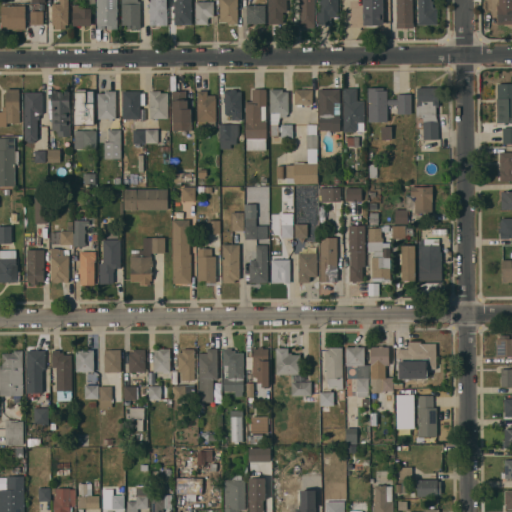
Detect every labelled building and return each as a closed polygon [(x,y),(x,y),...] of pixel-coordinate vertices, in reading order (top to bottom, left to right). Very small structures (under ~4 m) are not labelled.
[(68,0),(68,24),(62,24),(62,27),(57,27),(57,24),(52,24),(52,3),(60,3),(60,0),(68,0)] [(97,25),(97,0),(117,0),(117,29),(106,29),(106,25),(104,25),(104,29),(97,29),(97,25)] [(122,25),(121,0),(138,0),(138,1),(140,1),(140,28),(127,28),(127,25),(122,25)] [(167,0),(167,25),(159,25),(159,23),(156,23),(156,25),(150,25),(150,12),(148,12),(148,9),(150,9),(149,1),(150,1),(150,0),(167,0)] [(192,0),(192,24),(174,24),(174,12),(172,12),(172,9),(174,9),(174,0),(192,0)] [(237,0),(238,20),(239,20),(239,24),(235,24),(227,24),(227,21),(227,23),(220,23),(219,0),(237,0)] [(287,0),(287,11),(283,11),(283,23),(269,24),(269,0),(287,0)] [(314,0),(315,27),(299,28),(299,0),(314,0)] [(338,0),(338,17),(330,17),(331,24),(318,24),(318,10),(320,10),(320,0),(338,0)] [(383,0),(383,25),(376,25),(376,27),(371,27),(371,25),(363,25),(363,0),(383,0)] [(412,0),(413,23),(414,27),(397,27),(396,0),(412,0)] [(432,0),(432,7),(436,7),(436,24),(418,24),(418,0),(432,0)] [(511,23),(498,23),(498,5),(502,5),(502,0),(511,0),(511,23)] [(195,24),(195,1),(214,1),(214,16),(209,16),(209,18),(208,18),(208,24),(195,24)] [(72,25),(73,4),(81,4),(81,6),(85,6),(85,8),(91,8),(91,25),(72,25)] [(247,5),(265,4),(265,23),(256,23),(256,24),(253,24),(253,23),(247,23),(247,5)] [(1,5),(25,5),(25,28),(7,28),(7,25),(1,25),(1,5)] [(43,11),(43,24),(30,24),(30,11),(43,11)] [(511,83),(511,118),(511,120),(501,121),(501,109),(497,109),(497,83),(511,83)] [(411,94),(411,113),(387,114),(387,121),(369,122),(368,104),(372,104),(372,102),(368,102),(368,87),(383,87),(383,90),(387,90),(387,100),(397,99),(397,94),(411,94)] [(438,121),(438,139),(423,139),(423,116),(417,117),(417,106),(417,87),(439,87),(439,107),(436,107),(436,114),(437,121),(438,121)] [(19,88),(19,122),(7,122),(7,126),(0,126),(0,111),(2,111),(2,106),(6,106),(5,92),(6,92),(6,89),(19,88)] [(344,132),(343,88),(357,88),(357,100),(364,100),(364,131),(356,131),(356,132),(344,132)] [(241,91),(242,113),(233,113),(233,115),(226,115),(226,113),(225,113),(225,102),(223,102),(223,97),(224,97),(224,90),(230,90),(230,89),(236,89),(236,90),(237,90),(237,91),(241,91)] [(266,89),(267,138),(266,138),(266,150),(246,150),(246,138),(245,138),(245,111),(245,107),(245,101),(252,101),(252,89),(266,89)] [(292,124),(293,137),(281,137),(281,131),(278,132),(278,140),(274,140),(274,136),(271,136),(271,113),(270,113),(270,89),(282,89),(282,91),(288,91),(288,114),(287,114),(287,117),(280,117),(278,125),(278,126),(281,126),(281,124),(292,124)] [(294,89),(312,89),(312,104),(305,104),(305,105),(303,105),(303,104),(294,104),(294,89)] [(319,130),(319,89),(340,89),(340,131),(333,131),(333,130),(319,130)] [(52,130),(51,91),(53,91),(53,90),(58,90),(58,91),(63,91),(63,90),(68,90),(68,91),(70,91),(70,108),(71,108),(71,110),(70,110),(70,136),(58,136),(58,130),(52,130)] [(116,90),(116,118),(112,118),(112,120),(109,120),(109,118),(98,118),(98,93),(105,93),(105,90),(116,90)] [(122,118),(122,91),(140,90),(140,118),(122,118)] [(150,118),(150,90),(160,90),(160,92),(168,92),(168,118),(150,118)] [(173,130),(172,91),(186,90),(186,100),(188,100),(188,108),(191,108),(192,130),(173,130)] [(215,125),(198,125),(198,121),(197,121),(197,117),(198,117),(198,103),(197,103),(197,90),(207,90),(207,95),(215,95),(215,98),(216,98),(216,121),(215,121),(215,125)] [(74,91),(92,91),(91,115),(78,115),(78,104),(74,104),(74,91)] [(27,140),(25,140),(24,92),(42,92),(43,114),(39,114),(39,119),(37,119),(38,140),(35,140),(34,142),(29,142),(27,140)] [(237,137),(237,144),(231,144),(231,148),(220,148),(220,124),(239,124),(239,133),(243,133),(243,140),(238,140),(238,136),(238,137),(237,137)] [(308,163),(308,148),(306,148),(306,134),(307,134),(307,124),(317,124),(317,134),(318,134),(318,148),(318,183),(294,183),(294,163),(308,163)] [(391,126),(392,139),(381,139),(381,126),(391,126)] [(502,127),(511,127),(511,144),(502,144),(502,127)] [(96,148),(74,148),(74,130),(90,130),(90,129),(93,129),(93,130),(96,130),(96,148)] [(121,129),(121,158),(104,158),(104,141),(108,141),(108,129),(121,129)] [(138,143),(138,146),(133,146),(133,129),(147,129),(147,143),(138,143)] [(147,129),(158,129),(158,131),(162,131),(162,129),(167,129),(167,133),(168,133),(168,137),(168,138),(168,141),(158,142),(158,143),(147,143),(147,129)] [(0,186),(0,137),(15,137),(15,150),(19,150),(19,164),(15,164),(15,186),(0,186)] [(49,162),(49,148),(60,148),(60,162),(49,162)] [(35,150),(45,150),(46,162),(35,162),(35,150)] [(511,180),(500,181),(500,152),(511,152),(511,180)] [(294,183),(292,183),(292,178),(286,178),(286,164),(294,164),(294,163),(294,183)] [(369,177),(369,164),(377,163),(377,177),(369,177)] [(192,173),(191,182),(181,181),(181,185),(172,185),(172,181),(172,172),(174,172),(192,173)] [(84,184),(84,173),(95,173),(95,184),(84,184)] [(432,212),(415,212),(415,210),(407,210),(408,223),(395,223),(395,209),(406,209),(406,194),(411,194),(411,186),(416,186),(416,187),(430,186),(432,186),(432,212)] [(181,187),(195,187),(195,200),(182,201),(181,187)] [(319,202),(319,187),(340,187),(341,201),(319,202)] [(361,187),(361,201),(346,201),(346,187),(361,187)] [(124,189),(168,189),(168,209),(136,209),(136,211),(129,211),(129,209),(124,209),(124,189)] [(35,223),(34,190),(46,190),(47,223),(35,223)] [(511,209),(501,209),(501,191),(511,191),(511,209)] [(10,221),(11,212),(18,213),(17,221),(10,221)] [(244,212),(244,230),(232,230),(232,212),(244,212)] [(293,213),(293,237),(281,237),(281,213),(293,213)] [(246,216),(256,216),(256,225),(267,225),(268,238),(246,239),(245,239),(244,226),(245,226),(245,216),(246,216)] [(511,236),(509,236),(509,238),(500,238),(500,233),(499,233),(499,227),(501,227),(501,226),(500,225),(500,221),(501,220),(501,218),(511,218),(511,236)] [(189,219),(190,253),(191,253),(191,283),(173,283),(173,264),(172,219),(189,219)] [(74,233),(74,220),(89,220),(89,225),(85,225),(85,229),(86,229),(86,233),(85,233),(85,242),(86,242),(86,246),(74,246),(74,233)] [(220,220),(220,233),(208,233),(208,220),(220,220)] [(308,224),(307,237),(295,237),(295,224),(308,224)] [(0,226),(1,226),(1,225),(9,225),(9,226),(11,226),(12,243),(0,243),(0,226)] [(365,225),(365,266),(363,266),(363,281),(356,281),(356,282),(353,282),(353,281),(350,281),(349,265),(350,265),(350,251),(349,251),(349,225),(365,225)] [(413,227),(414,235),(405,235),(405,238),(394,238),(394,225),(405,225),(405,227),(413,227)] [(369,228),(381,228),(381,237),(383,237),(383,247),(390,247),(390,280),(376,280),(376,278),(372,278),(372,257),(374,257),(374,252),(369,252),(369,228)] [(73,246),(73,244),(60,244),(60,243),(51,243),(51,231),(60,231),(60,230),(73,230),(73,233),(74,233),(74,246),(73,246)] [(34,236),(34,246),(25,246),(25,236),(34,236)] [(143,237),(165,237),(165,253),(151,253),(151,256),(152,256),(152,259),(153,259),(153,266),(152,266),(152,280),(150,280),(150,284),(141,284),(141,280),(131,281),(130,256),(132,256),(132,253),(131,253),(131,250),(143,250),(143,237)] [(320,282),(320,237),(337,237),(337,282),(320,282)] [(441,279),(419,280),(418,240),(424,240),(424,245),(426,245),(426,238),(439,238),(439,245),(440,245),(440,251),(441,251),(442,265),(440,265),(441,279)] [(121,239),(121,268),(114,268),(114,271),(113,271),(114,283),(112,283),(112,284),(109,284),(109,283),(100,283),(99,263),(104,263),(103,239),(121,239)] [(222,282),(222,244),(239,244),(239,279),(235,279),(235,282),(222,282)] [(267,244),(268,282),(259,282),(259,283),(256,283),(256,282),(249,282),(249,264),(251,264),(251,259),(256,259),(256,244),(267,244)] [(415,245),(416,280),(410,280),(410,281),(404,282),(402,282),(402,277),(401,277),(401,272),(402,272),(402,264),(400,264),(400,253),(401,253),(401,245),(415,245)] [(60,249),(63,249),(63,255),(69,255),(69,278),(68,281),(60,281),(59,282),(56,282),(54,281),(51,281),(51,248),(58,248),(60,249)] [(197,281),(197,248),(211,248),(211,256),(215,256),(216,282),(205,283),(205,281),(197,281)] [(44,249),(44,281),(39,281),(39,284),(32,284),(32,281),(27,281),(27,249),(44,249)] [(0,250),(16,250),(16,264),(17,264),(17,271),(20,271),(20,280),(17,280),(17,281),(0,281),(0,250)] [(94,260),(94,284),(80,285),(80,273),(78,273),(78,267),(80,267),(80,251),(96,251),(96,260),(94,260)] [(310,276),(310,277),(311,277),(311,280),(310,280),(310,282),(309,282),(309,283),(304,283),(304,282),(298,282),(298,253),(317,253),(317,276),(316,276),(316,277),(313,277),(313,276),(310,276)] [(290,259),(290,282),(272,282),(271,260),(290,259)] [(511,282),(502,282),(502,260),(511,260),(511,262),(511,282)] [(511,356),(496,356),(496,339),(500,339),(500,335),(509,335),(509,339),(511,339),(511,356)] [(436,343),(436,369),(424,369),(424,364),(420,364),(420,372),(415,372),(415,374),(411,374),(411,372),(406,372),(406,363),(397,363),(397,348),(408,348),(408,342),(421,341),(421,343),(436,343)] [(346,365),(346,347),(355,347),(355,346),(358,346),(358,347),(364,347),(365,364),(369,364),(369,378),(369,391),(368,391),(368,396),(357,396),(357,391),(356,391),(357,378),(357,365),(346,365)] [(393,388),(393,390),(381,391),(381,392),(371,393),(371,391),(370,347),(379,347),(379,346),(383,346),(383,347),(388,347),(389,365),(385,365),(386,377),(393,377),(393,383),(395,383),(395,387),(393,388)] [(246,369),(246,356),(253,356),(252,348),(258,348),(258,347),(263,347),(263,348),(268,348),(269,386),(262,386),(262,382),(257,383),(257,377),(252,377),(252,369),(246,369)] [(276,374),(276,348),(288,347),(288,352),(292,352),(292,354),(300,354),(300,374),(276,374)] [(342,347),(343,389),(344,389),(344,401),(338,401),(338,389),(337,389),(337,387),(329,387),(326,378),(326,368),(325,368),(325,350),(329,350),(329,347),(342,347)] [(153,372),(153,354),(154,354),(154,349),(170,348),(170,357),(171,357),(171,359),(170,359),(170,371),(153,372)] [(182,348),(194,348),(194,357),(196,357),(196,360),(195,360),(194,380),(181,380),(181,371),(178,371),(178,354),(178,351),(182,351),(182,348)] [(213,401),(199,401),(199,388),(198,356),(199,356),(199,353),(207,353),(207,348),(217,348),(218,379),(213,379),(213,401)] [(244,353),(244,391),(242,391),(242,396),(235,396),(235,391),(224,391),(224,377),(228,377),(228,373),(224,373),(224,365),(223,365),(223,351),(224,351),(224,348),(231,348),(231,350),(235,350),(235,353),(244,353)] [(27,393),(27,350),(36,350),(36,349),(38,349),(38,350),(45,350),(45,369),(43,369),(43,371),(42,371),(43,393),(27,393)] [(76,349),(94,349),(94,371),(88,371),(88,372),(85,372),(85,371),(76,371),(76,349)] [(121,349),(121,372),(104,372),(104,354),(105,354),(105,350),(109,349),(121,349)] [(145,349),(146,371),(129,372),(129,354),(129,352),(133,352),(133,349),(145,349)] [(14,352),(14,350),(23,350),(23,395),(0,395),(0,365),(2,365),(2,353),(11,353),(11,352),(14,352)] [(72,354),(72,390),(72,400),(57,400),(57,391),(56,367),(52,367),(52,350),(60,350),(60,352),(63,352),(63,354),(72,354)] [(511,386),(501,386),(501,369),(511,369),(511,386)] [(291,382),(311,381),(311,382),(318,382),(318,402),(302,402),(302,395),(292,395),(291,382)] [(253,382),(254,396),(246,396),(246,382),(253,382)] [(85,385),(99,385),(99,398),(85,398),(85,385)] [(149,386),(161,385),(161,399),(156,399),(156,401),(151,401),(151,399),(150,399),(149,386)] [(194,385),(195,398),(173,399),(172,385),(194,385)] [(101,407),(100,386),(112,386),(112,398),(113,398),(114,402),(112,402),(112,407),(101,407)] [(125,399),(125,386),(136,386),(136,399),(125,399)] [(322,405),(321,392),(334,391),(334,405),(329,405),(329,411),(324,411),(323,405),(322,405)] [(418,436),(418,423),(417,423),(417,418),(418,418),(418,395),(433,395),(433,407),(437,407),(437,436),(418,436)] [(511,416),(511,398),(503,398),(503,416),(511,416)] [(408,403),(408,421),(400,418),(400,407),(408,403)] [(48,407),(49,423),(48,423),(48,425),(43,425),(43,424),(34,424),(34,408),(48,407)] [(243,410),(243,441),(231,441),(230,410),(243,410)] [(268,432),(251,433),(251,416),(268,416),(268,417),(270,417),(270,423),(268,423),(268,432)] [(23,421),(23,445),(5,445),(5,419),(10,419),(11,421),(18,421),(23,421)] [(346,439),(346,428),(357,428),(357,439),(346,439)] [(505,429),(511,429),(511,447),(504,447),(505,438),(503,438),(503,433),(505,433),(505,429)] [(248,444),(248,436),(249,436),(249,435),(251,435),(251,436),(253,436),(253,435),(260,435),(260,444),(248,444)] [(27,445),(28,438),(41,438),(40,444),(34,444),(34,446),(27,445)] [(16,448),(23,448),(24,457),(16,457),(16,448)] [(248,448),(270,448),(270,461),(248,461),(248,448)] [(197,464),(197,451),(202,451),(202,449),(212,449),(212,461),(205,461),(205,464),(197,464)] [(176,493),(177,460),(192,461),(192,477),(203,478),(203,485),(207,485),(207,493),(202,493),(202,494),(200,494),(200,500),(186,500),(186,494),(176,493)] [(399,467),(412,467),(412,479),(399,479),(399,467)] [(232,479),(232,471),(241,471),(241,479),(245,479),(245,511),(224,511),(224,479),(232,479)] [(24,475),(24,511),(0,511),(0,490),(7,490),(7,476),(24,475)] [(249,511),(249,478),(250,478),(249,475),(260,475),(260,478),(265,478),(265,500),(263,500),(263,511),(249,511)] [(417,496),(417,479),(437,479),(437,481),(441,481),(441,494),(437,494),(437,496),(417,496)] [(57,481),(69,481),(69,487),(70,487),(70,489),(75,489),(76,506),(72,506),(72,511),(53,511),(53,499),(54,499),(54,494),(56,494),(56,488),(57,487),(57,481)] [(77,508),(77,496),(83,496),(79,493),(78,483),(87,483),(87,493),(83,496),(86,496),(86,495),(99,495),(99,508),(86,508),(77,508)] [(127,511),(127,501),(136,501),(136,485),(148,485),(148,508),(138,508),(138,511),(127,511)] [(372,511),(372,506),(375,506),(375,485),(386,485),(386,486),(392,486),(392,501),(394,501),(394,511),(372,511)] [(50,487),(50,501),(39,501),(38,488),(50,487)] [(321,487),(321,501),(313,501),(312,488),(321,487)] [(297,490),(296,511),(315,511),(316,490),(297,490)] [(112,494),(124,494),(124,508),(112,508),(112,494)] [(151,511),(151,494),(172,494),(172,508),(162,508),(162,511),(151,511)] [(325,511),(325,502),(344,502),(344,511),(325,511)]
